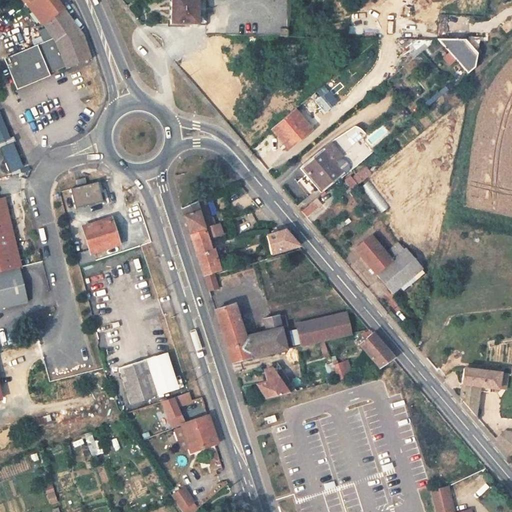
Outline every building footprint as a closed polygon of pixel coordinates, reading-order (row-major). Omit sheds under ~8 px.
[(57,1),(56,0),(22,0),(27,7),(29,5),(42,23),(49,18),(57,12),(63,9),(57,1)] [(169,0),(170,23),(170,24),(206,24),(206,0),(169,0)] [(57,12),(49,18),(42,23),(49,33),(52,37),(57,33),(73,22),(63,9),(57,12)] [(50,76),(50,74),(57,71),(66,67),(67,70),(91,60),(82,35),(73,22),(57,33),(52,37),(49,33),(41,37),(44,43),(4,60),(17,90),(49,77),(50,76)] [(227,24),(227,34),(242,34),(242,24),(227,24)] [(408,58),(433,37),(415,37),(400,48),(408,58)] [(473,66),(479,38),(437,37),(431,42),(460,77),(473,66)] [(320,191),(460,77),(431,42),(385,80),(392,90),(401,98),(364,129),(356,121),(300,166),(315,185),(293,202),(299,208),(320,191)] [(325,111),(335,103),(326,92),(316,100),(325,111)] [(309,128),(292,107),(269,127),(286,147),(309,128)] [(0,140),(1,142),(12,137),(0,110),(0,140)] [(0,147),(10,173),(25,167),(15,141),(0,147)] [(365,165),(346,182),(353,190),(372,172),(365,165)] [(91,195),(89,184),(68,189),(71,200),(91,195)] [(0,196),(0,270),(17,266),(18,266),(0,197),(0,196)] [(181,209),(189,234),(203,229),(215,225),(212,216),(210,217),(202,198),(181,209)] [(291,215),(303,230),(308,225),(296,211),(291,215)] [(79,267),(96,261),(94,252),(119,244),(112,219),(83,228),(90,251),(75,255),(79,267)] [(379,220),(371,227),(378,235),(386,228),(379,220)] [(218,224),(215,225),(203,229),(208,240),(222,235),(218,224)] [(270,250),(295,244),(281,227),(276,229),(266,233),(270,250)] [(208,240),(203,229),(189,234),(202,274),(212,272),(218,270),(208,240)] [(368,234),(353,247),(392,293),(422,267),(404,246),(389,259),(368,234)] [(0,307),(26,301),(17,266),(0,270),(0,307)] [(212,272),(202,274),(207,288),(217,284),(212,272)] [(231,362),(285,349),(277,314),(262,318),(265,329),(244,334),(233,303),(214,309),(231,362)] [(323,340),(351,333),(346,310),(293,321),(300,346),(323,340)] [(368,329),(367,329),(356,338),(379,366),(392,357),(368,329)] [(118,368),(129,404),(178,389),(182,387),(179,376),(174,378),(166,353),(118,368)] [(339,379),(353,375),(346,359),(337,361),(336,357),(331,358),(339,379)] [(277,362),(270,366),(288,392),(296,390),(277,362)] [(288,392),(270,366),(264,369),(265,378),(254,382),(264,398),(288,392)] [(458,402),(475,421),(479,385),(498,388),(500,368),(496,367),(496,371),(462,366),(459,396),(458,402)] [(181,394),(183,404),(192,403),(191,393),(181,394)] [(167,409),(176,406),(173,398),(164,402),(167,409)] [(200,401),(192,403),(196,416),(204,414),(200,401)] [(166,409),(173,428),(184,424),(176,406),(167,409),(166,409)] [(191,452),(214,445),(217,444),(208,417),(184,424),(173,428),(177,438),(185,436),(191,452)] [(503,441),(511,442),(511,430),(506,429),(503,441)] [(511,459),(511,444),(501,442),(499,438),(493,441),(511,463),(511,459)] [(470,511),(470,507),(453,511),(451,511),(450,508),(454,507),(449,484),(431,489),(436,511),(437,511),(445,510),(445,511),(470,511)] [(53,485),(44,488),(51,504),(59,501),(53,485)] [(184,489),(172,497),(181,510),(193,502),(184,489)]
